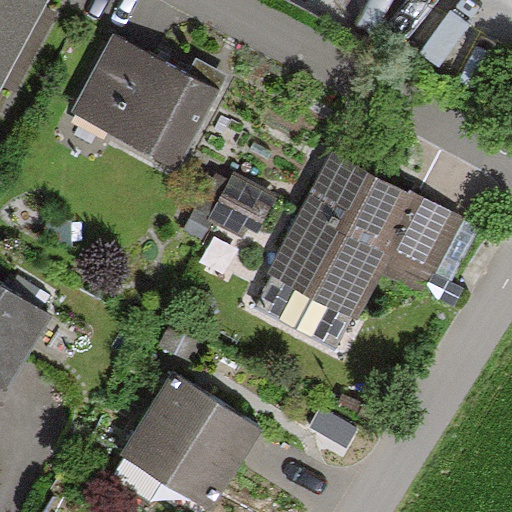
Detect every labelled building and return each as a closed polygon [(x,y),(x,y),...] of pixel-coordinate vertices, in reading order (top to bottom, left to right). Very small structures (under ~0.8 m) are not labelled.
[(0,0),(0,65),(35,0),(0,0)] [(208,83),(104,34),(68,111),(171,160),(208,83)] [(449,214),(328,150),(265,268),(347,312),(372,266),(410,287),(449,214)] [(265,196),(227,177),(206,219),(243,239),(265,196)] [(0,373),(38,308),(0,286),(0,373)] [(250,422),(165,373),(119,454),(204,503),(250,422)]
